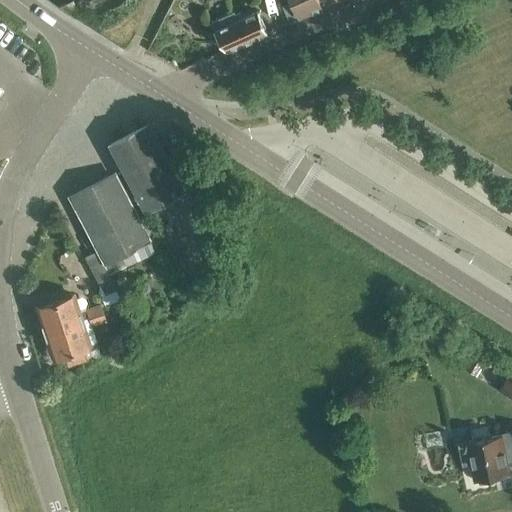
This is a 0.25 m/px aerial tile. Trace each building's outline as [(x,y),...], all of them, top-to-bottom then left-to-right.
[(320,0),(294,0),(300,14),(323,4),(320,0)] [(228,48),(267,31),(257,8),(243,14),(240,9),(236,11),(234,9),(210,19),(228,48)] [(121,163),(143,205),(176,188),(144,125),(111,142),(121,163)] [(103,264),(121,255),(118,249),(144,236),(111,174),(71,195),(100,251),(97,253),(103,264)] [(107,273),(103,264),(97,253),(87,258),(99,280),(98,292),(104,303),(116,298),(106,276),(109,275),(107,273)] [(103,264),(107,273),(125,264),(121,255),(103,264)] [(45,329),(78,318),(70,293),(36,304),(38,308),(35,310),(37,317),(41,318),(45,329)] [(87,316),(102,311),(100,303),(85,308),(87,316)] [(102,311),(87,316),(90,323),(105,319),(102,311)] [(78,318),(45,329),(49,342),(46,344),(48,350),(51,351),(53,356),(62,353),(66,365),(85,358),(83,350),(78,351),(77,348),(87,344),(78,318)] [(500,389),(511,396),(511,371),(500,389)] [(511,430),(461,441),(465,460),(471,459),(475,478),(478,477),(479,480),(487,481),(493,477),(493,474),(509,470),(507,460),(511,458),(511,430)]
